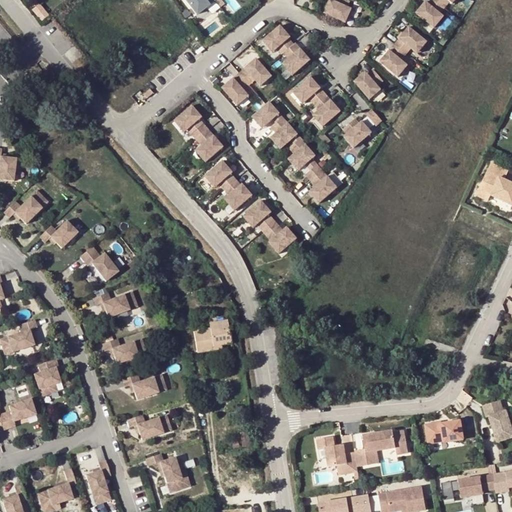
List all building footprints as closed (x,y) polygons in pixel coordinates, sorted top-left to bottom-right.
[(184,0),(197,15),(215,1),(214,0),(184,0)] [(221,0),(216,0),(215,1),(221,9),(226,6),(221,0)] [(331,0),(326,14),(349,23),(355,8),(351,6),(352,3),(345,0),(331,0)] [(427,0),(417,13),(436,28),(446,16),(442,12),(451,2),(453,4),(456,0),(430,0),(429,2),(427,0)] [(39,4),(34,9),(42,20),(47,15),(39,4)] [(187,11),(182,14),(185,20),(190,16),(187,11)] [(283,23),(264,39),(275,52),(279,48),(283,54),(285,52),(289,57),(284,62),(295,75),(313,58),(299,41),(296,43),(291,37),(293,35),(283,23)] [(410,26),(381,62),(401,78),(411,65),(405,60),(413,49),(420,54),(430,41),(410,26)] [(257,59),(222,91),(238,109),(251,98),(245,92),(256,82),(261,88),(273,77),(257,59)] [(367,71),(355,82),(371,101),(384,90),(381,86),(386,81),(375,69),(369,73),(367,71)] [(311,75),(292,92),(303,105),(310,99),(318,109),(312,115),(324,128),(342,110),(311,75)] [(139,95),(144,101),(151,94),(147,89),(139,95)] [(271,102),(252,118),(264,130),(275,120),(277,124),(272,128),(276,133),(270,138),(282,150),(293,140),(296,144),(290,149),(294,154),(289,158),(300,171),(308,164),(312,169),(306,174),(317,186),(310,191),(321,204),(340,187),(315,158),(318,155),(271,102)] [(192,104),(174,121),(185,134),(189,130),(201,145),(196,150),(207,162),(225,146),(201,119),(203,117),(192,104)] [(374,109),(370,113),(380,126),(385,121),(374,109)] [(344,136),(355,149),(373,133),(362,120),(360,121),(356,117),(343,128),(348,133),(344,136)] [(0,148),(0,180),(14,182),(17,159),(1,157),(2,149),(0,148)] [(221,160),(203,177),(214,189),(220,184),(229,194),(223,199),(234,212),(253,195),(221,160)] [(508,171),(491,163),(475,196),(488,202),(491,196),(511,205),(511,183),(504,180),(508,171)] [(3,213),(9,219),(13,216),(15,214),(20,219),(26,225),(48,203),(37,191),(20,207),(15,201),(3,213)] [(258,201),(240,218),(251,230),(257,225),(270,240),(267,242),(278,254),(297,238),(286,226),(283,228),(258,201)] [(39,238),(45,244),(48,240),(50,238),(56,243),(62,249),(78,232),(66,221),(56,231),(51,226),(39,238)] [(50,238),(48,240),(54,246),(56,243),(50,238)] [(79,257),(87,267),(91,264),(105,282),(119,272),(104,253),(100,256),(93,247),(79,257)] [(92,299),(95,306),(100,305),(102,304),(105,311),(108,318),(138,307),(132,292),(111,300),(108,293),(92,299)] [(20,329),(21,332),(0,339),(0,342),(4,355),(35,345),(30,330),(37,328),(36,322),(35,320),(19,325),(20,329)] [(226,321),(208,324),(209,329),(193,332),(197,353),(213,350),(212,347),(220,345),(230,344),(226,321)] [(118,339),(102,344),(104,352),(109,351),(112,350),(114,357),(116,364),(139,357),(147,355),(142,339),(134,342),(120,346),(118,339)] [(56,367),(59,366),(56,359),(38,365),(40,372),(33,375),(39,390),(41,397),(58,392),(55,384),(61,383),(58,375),(56,367)] [(138,375),(122,380),(124,388),(128,386),(129,386),(132,385),(134,393),(137,400),(159,393),(167,390),(162,375),(154,377),(140,382),(138,375)] [(240,390),(226,391),(230,421),(244,419),(240,390)] [(10,411),(0,414),(0,419),(1,421),(4,431),(16,427),(14,422),(36,415),(31,399),(8,406),(10,411)] [(498,401),(481,406),(485,418),(487,417),(496,442),(511,436),(511,434),(504,411),(501,412),(498,401)] [(142,415),(126,420),(129,428),(133,427),(137,426),(139,434),(141,441),(164,433),(172,431),(167,415),(159,418),(145,422),(142,415)] [(444,443),(463,440),(460,421),(441,424),(441,423),(425,425),(428,444),(444,442),(444,443)] [(393,431),(362,436),(364,449),(354,451),(355,452),(357,467),(367,466),(365,453),(377,451),(395,448),(396,455),(408,453),(404,431),(393,433),(393,431)] [(240,434),(242,447),(250,446),(248,433),(240,434)] [(358,472),(357,467),(355,452),(345,454),(343,445),(334,446),(333,437),(316,439),(318,450),(325,449),(328,467),(337,466),(338,476),(354,473),(355,479),(359,479),(358,472)] [(377,451),(365,453),(367,466),(379,464),(377,451)] [(182,478),(180,472),(175,457),(163,461),(161,454),(145,459),(148,467),(157,464),(160,463),(164,478),(169,493),(185,488),(182,478)] [(98,463),(100,471),(85,476),(93,497),(108,492),(104,479),(111,476),(106,460),(98,463)] [(53,506),(59,504),(74,499),(70,487),(77,485),(71,469),(64,471),(67,480),(68,484),(53,488),(37,494),(43,509),(53,506)] [(186,470),(180,472),(182,478),(185,488),(190,486),(186,470)] [(511,471),(492,474),(495,491),(495,494),(509,492),(509,488),(511,487),(511,471)] [(492,474),(483,476),(486,492),(495,491),(492,474)] [(483,492),(480,476),(458,480),(461,498),(483,494),(483,492)] [(17,495),(1,500),(5,511),(22,511),(20,503),(27,501),(22,485),(14,487),(17,495)] [(422,487),(378,494),(380,511),(397,511),(402,511),(407,510),(407,511),(417,511),(426,511),(422,487)] [(371,511),(368,495),(352,498),(354,511),(371,511)] [(349,511),(347,499),(318,504),(319,511),(349,511)]
